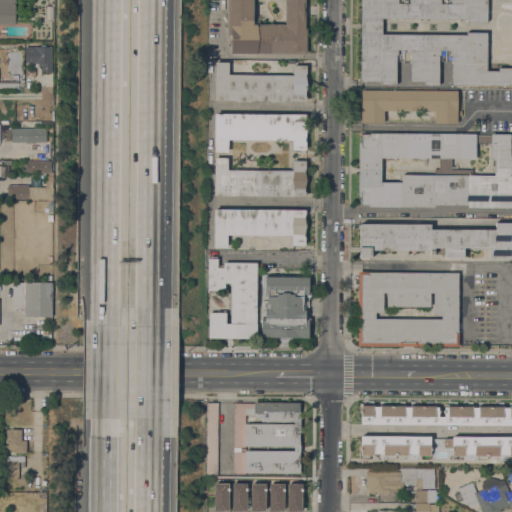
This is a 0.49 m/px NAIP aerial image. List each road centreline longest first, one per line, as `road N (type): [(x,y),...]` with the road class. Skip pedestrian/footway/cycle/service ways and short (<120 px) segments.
road 1 (residential): [(333,0),(328,511)]
road 2 (motorway): [(146,307),(151,0)]
road 3 (motorway): [(110,0),(108,307)]
road 4 (secondary): [(275,373),(0,370)]
road 5 (motorway): [(108,307),(106,436)]
road 6 (motorway): [(146,436),(146,307)]
